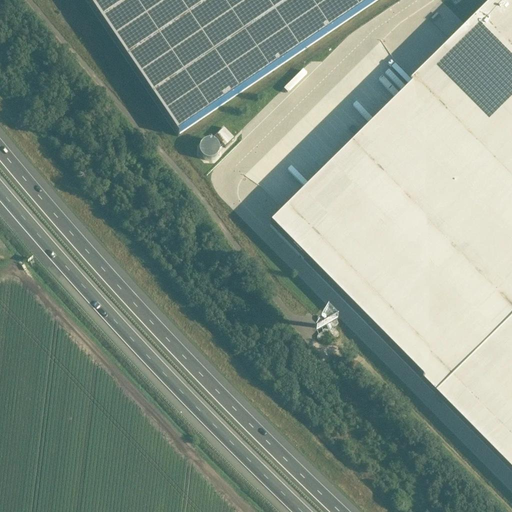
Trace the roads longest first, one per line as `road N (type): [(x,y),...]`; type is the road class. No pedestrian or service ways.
road 1 (motorway): [(340,511),(213,390),(0,147)]
road 2 (track): [(35,0),(324,356)]
road 3 (motorway): [(0,190),(302,511)]
